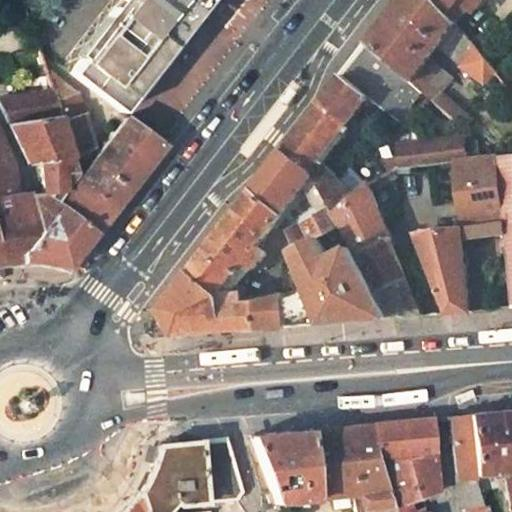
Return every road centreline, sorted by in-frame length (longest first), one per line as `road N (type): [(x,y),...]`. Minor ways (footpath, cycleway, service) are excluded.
road 1 (primary): [(90,358),(113,300),(346,0)]
road 2 (primary): [(91,438),(157,411),(511,373)]
road 3 (primary): [(314,0),(54,330)]
road 4 (primary): [(511,343),(98,373)]
